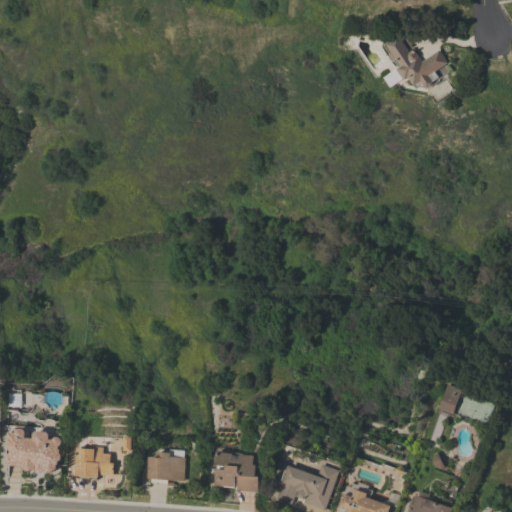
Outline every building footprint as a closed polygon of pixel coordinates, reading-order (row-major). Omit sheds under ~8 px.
[(398,35),(410,52),(412,50),(416,51),(419,55),(418,56),(422,61),(439,49),(448,62),(435,71),(439,77),(433,81),(432,84),(428,87),(415,84),(414,85),(408,77),(405,79),(398,68),(401,66),(396,58),(393,58),(391,55),(392,52),(386,44),(398,35)] [(449,383),(463,389),(453,413),(440,408),(449,383)] [(42,393),(19,393),(19,411),(41,412),(42,393)] [(48,431),(50,434),(50,438),(53,439),(56,436),(60,436),(62,440),(62,443),(59,446),(59,448),(61,448),(60,453),(62,454),(61,459),(59,461),(58,461),(58,464),(57,464),(56,469),(53,472),(48,472),(45,469),(43,471),(36,471),(34,468),(31,471),(26,470),(25,469),(24,467),(7,465),(8,459),(7,457),(8,446),(7,444),(7,439),(8,438),(8,431),(10,432),(10,431),(12,429),(17,430),(19,427),(24,428),(26,430),(26,432),(29,432),(29,437),(33,437),(33,433),(36,430),(48,431)] [(130,451),(122,450),(123,435),(131,435),(130,451)] [(78,447),(82,447),(82,446),(91,446),(91,448),(94,448),(94,446),(104,446),(104,453),(111,453),(110,462),(114,462),(113,475),(98,474),(98,476),(96,476),(96,479),(78,478),(78,475),(76,475),(78,447)] [(184,481),(168,479),(167,482),(174,483),(174,485),(166,485),(166,484),(149,483),(150,478),(147,477),(149,456),(157,456),(157,451),(170,452),(170,448),(185,450),(184,457),(186,457),(184,481)] [(233,453),(232,458),(239,459),(239,453),(254,455),(253,464),(256,465),(255,475),(259,476),(257,492),(236,489),(238,476),(234,475),(233,487),(223,486),(223,487),(214,486),(216,468),(225,469),(226,465),(215,464),(217,451),(233,453)] [(438,453),(445,468),(441,470),(435,468),(431,461),(434,455),(438,453)] [(325,510),(304,502),(307,494),(306,494),(304,499),(295,495),(292,504),(277,498),(282,485),(280,484),(287,464),(318,475),(322,463),(339,470),(325,510)] [(390,491),(400,495),(396,506),(390,504),(387,511),(339,511),(341,507),(339,506),(346,485),(351,487),(353,482),(358,484),(358,482),(369,485),(368,488),(372,490),(370,498),(382,502),(383,501),(385,500),(387,500),(390,491)] [(407,511),(411,502),(413,503),(416,494),(454,508),(452,511),(407,511)]
